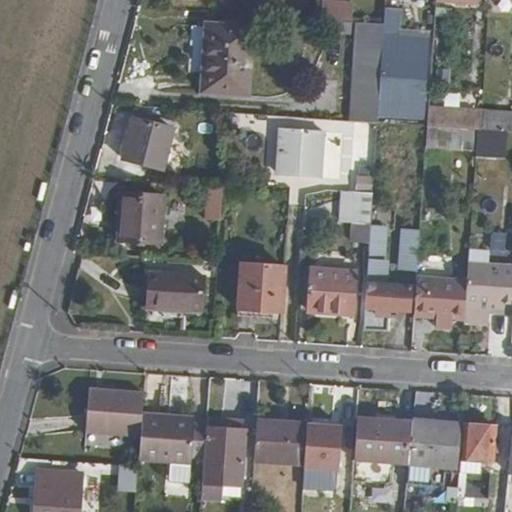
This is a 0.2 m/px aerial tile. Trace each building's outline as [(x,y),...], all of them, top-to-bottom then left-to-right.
[(357,19),(358,1),(344,0),(327,0),(326,17),(357,19)] [(400,56),(405,6),(390,5),(386,55),(400,56)] [(252,94),(258,27),(211,22),(204,90),(252,94)] [(426,116),(430,69),(385,66),(382,113),(426,116)] [(511,129),(511,108),(491,107),(490,128),(511,129)] [(482,127),(483,115),(433,112),(432,124),(482,127)] [(166,168),(178,126),(138,114),(126,157),(166,168)] [(325,175),(326,128),(284,126),(282,158),(286,159),(285,172),(325,175)] [(219,221),(221,187),(204,186),(202,220),(219,221)] [(374,222),(376,190),(357,189),(355,220),(374,222)] [(163,240),(166,193),(125,190),(122,238),(163,240)] [(413,308),(414,286),(388,284),(390,261),(387,260),(388,234),(373,233),(367,328),(391,329),(392,307),(413,308)] [(423,268),(425,238),(408,237),(406,267),(423,268)] [(511,306),(511,260),(473,258),(472,279),(470,304),(511,306)] [(285,309),(288,264),(245,260),(242,306),(285,309)] [(203,309),(206,273),(152,270),(149,305),(203,309)] [(358,310),(360,274),(313,271),(311,307),(358,310)] [(470,304),(472,279),(422,275),(420,313),(442,315),(441,325),(457,326),(457,316),(469,318),(470,304)] [(142,412),(144,392),(87,388),(84,430),(141,434),(142,412)] [(192,463),(194,422),(162,420),(162,413),(142,412),(141,434),(139,460),(192,463)] [(408,466),(412,423),(360,419),(357,462),(408,466)] [(307,465),(310,425),(259,421),(257,461),(307,465)] [(342,469),(344,425),(310,423),(310,425),(307,465),(307,467),(342,469)] [(458,470),(461,426),(416,423),(413,466),(426,467),(443,469),(458,470)] [(503,448),(503,440),(499,440),(499,427),(467,424),(465,459),(497,460),(498,448),(503,448)] [(244,487),(246,431),(209,429),(205,485),(244,487)] [(137,486),(139,465),(125,465),(124,485),(137,486)] [(441,489),(443,469),(426,467),(424,488),(441,489)] [(79,511),(83,474),(40,471),(36,511),(79,511)]
